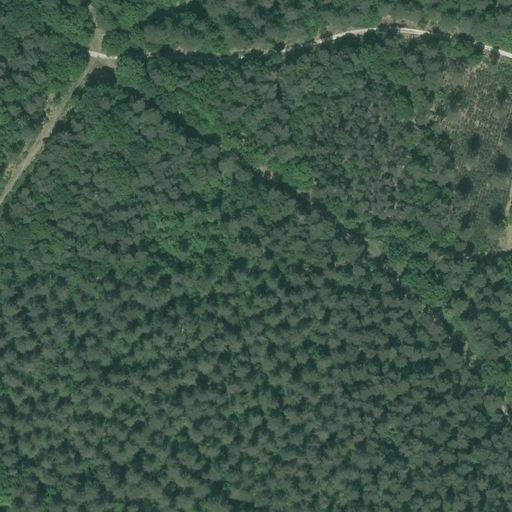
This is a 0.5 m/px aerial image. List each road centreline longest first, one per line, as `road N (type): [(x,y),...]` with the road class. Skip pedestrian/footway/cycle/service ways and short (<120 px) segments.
road 1 (track): [(511,427),(384,264),(95,59)]
road 2 (track): [(511,57),(378,31),(248,58),(95,59),(11,0)]
road 3 (track): [(0,289),(384,264)]
road 4 (track): [(0,205),(95,59)]
road 5 (track): [(260,511),(204,500),(114,511)]
